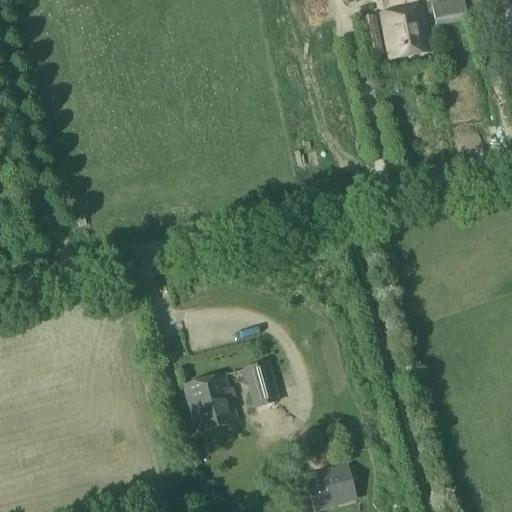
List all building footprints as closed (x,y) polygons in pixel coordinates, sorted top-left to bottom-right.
[(430,7),(435,27),(466,21),(462,1),(430,7)] [(380,17),(389,62),(429,54),(420,9),(380,17)] [(287,57),(292,82),(297,81),(299,94),(330,87),(324,55),(309,58),(307,52),(287,57)] [(482,86),(463,88),(465,107),(483,105),(482,86)] [(485,138),(483,124),(461,127),(463,141),(485,138)] [(243,371),(254,412),(276,406),(265,364),(243,371)] [(182,389),(196,436),(235,425),(222,378),(182,389)] [(354,499),(345,468),(304,478),(313,510),(354,499)]
